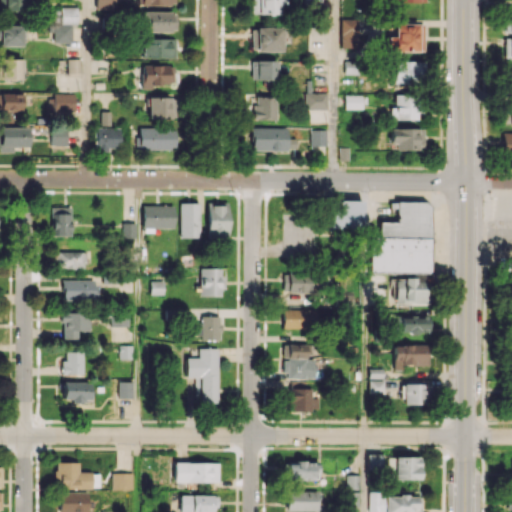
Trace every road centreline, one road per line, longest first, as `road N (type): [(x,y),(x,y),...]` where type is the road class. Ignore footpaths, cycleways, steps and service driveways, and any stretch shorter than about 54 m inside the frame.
road 1 (residential): [(511,181),(0,179)]
road 2 (residential): [(511,436),(0,435)]
road 3 (tertiary): [(464,0),(465,511)]
road 4 (residential): [(25,179),(24,511)]
road 5 (residential): [(253,181),(251,511)]
road 6 (residential): [(211,0),(210,180)]
